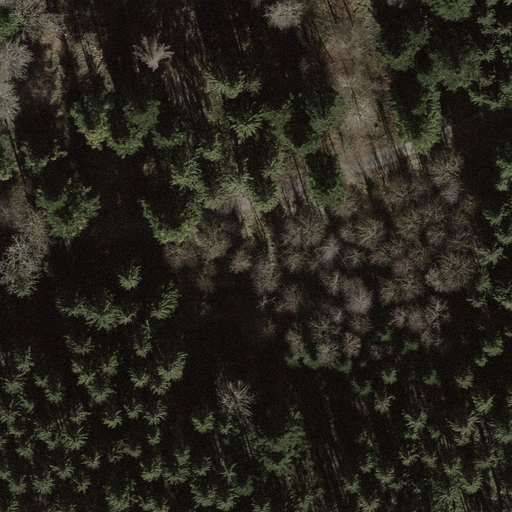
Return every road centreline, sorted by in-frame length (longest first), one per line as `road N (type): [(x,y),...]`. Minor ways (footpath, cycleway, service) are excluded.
road 1 (unclassified): [(511,113),(205,210),(0,251)]
road 2 (track): [(170,0),(205,210)]
